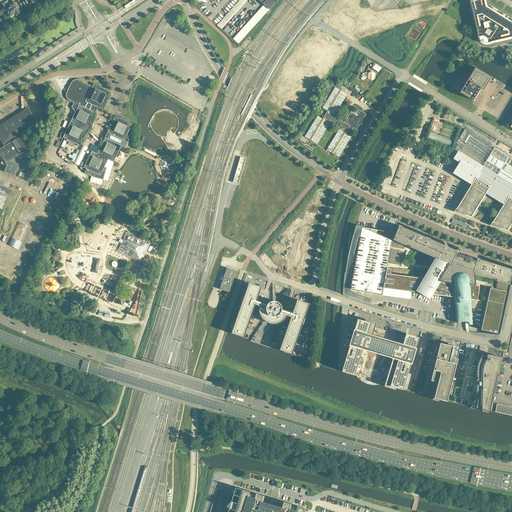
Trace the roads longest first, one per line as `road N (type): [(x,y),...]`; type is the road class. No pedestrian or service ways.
road 1 (primary): [(511,467),(270,408),(63,344),(0,316)]
road 2 (primary): [(0,335),(357,448),(511,484)]
road 3 (unclassified): [(510,316),(494,342),(312,289)]
road 4 (unclassified): [(511,255),(339,182)]
road 5 (unclassified): [(511,142),(403,75)]
road 6 (residential): [(0,104),(53,75),(118,63)]
road 7 (unclassified): [(339,182),(403,75)]
